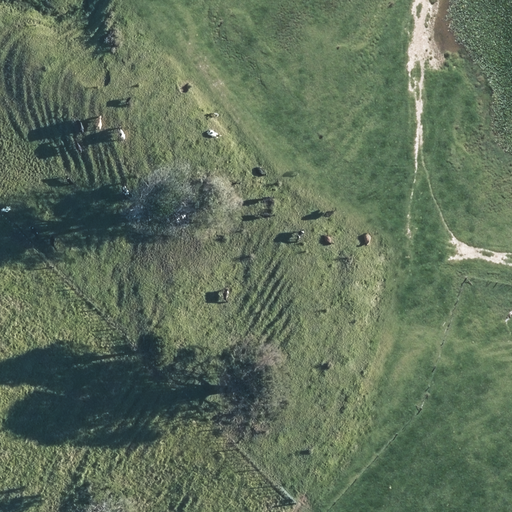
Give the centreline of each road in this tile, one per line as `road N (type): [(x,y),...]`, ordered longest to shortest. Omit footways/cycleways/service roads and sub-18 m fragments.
road 1 (track): [(431,0),(417,29),(420,165),(373,394)]
road 2 (track): [(409,237),(326,218),(294,198),(235,140),(132,0)]
